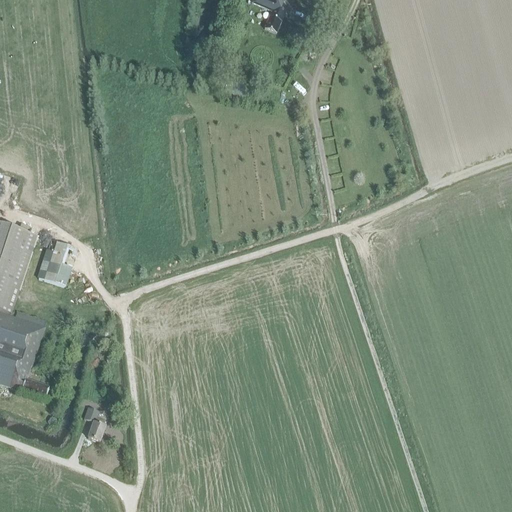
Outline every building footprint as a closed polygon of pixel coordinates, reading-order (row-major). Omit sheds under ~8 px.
[(264,31),(276,36),(287,10),(289,11),(293,0),(252,0),(251,4),(272,13),(264,31)] [(303,56),(307,58),(311,50),(307,48),(303,56)] [(44,399),(48,388),(35,384),(27,381),(31,368),(44,329),(10,318),(37,239),(29,236),(31,230),(20,227),(18,232),(0,226),(0,386),(14,391),(14,389),(44,399)] [(49,247),(40,281),(69,289),(75,270),(68,267),(71,256),(79,258),(81,250),(59,244),(58,250),(49,247)] [(87,441),(99,445),(105,429),(103,428),(105,421),(97,418),(99,414),(87,409),(83,421),(93,425),(87,441)]
